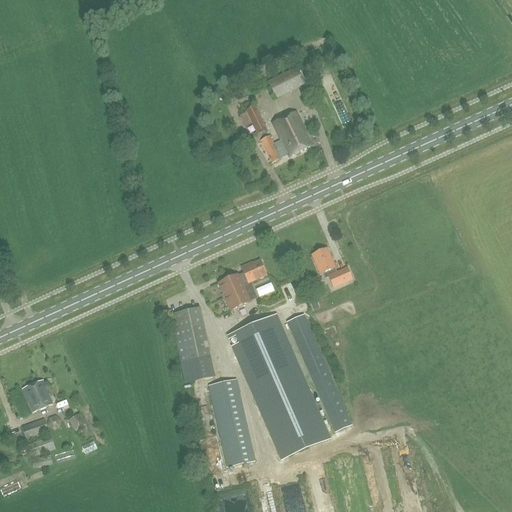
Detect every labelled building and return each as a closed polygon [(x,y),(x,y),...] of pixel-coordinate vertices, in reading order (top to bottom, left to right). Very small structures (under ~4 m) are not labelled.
[(289,66),(263,78),(270,94),(297,82),(289,66)] [(267,128),(256,105),(246,110),(257,133),(267,128)] [(314,146),(297,112),(274,124),(282,141),(275,145),(271,136),(262,141),(273,164),(282,159),(282,158),(289,155),(290,157),(314,146)] [(313,256),(321,275),(323,274),(326,279),(329,277),(334,288),(352,280),(348,269),(337,273),(336,269),(328,249),(313,256)] [(244,273),(239,275),(244,285),(248,283),(249,284),(267,276),(261,262),(250,266),(249,265),(242,268),(244,273)] [(251,303),(244,285),(239,275),(219,284),(231,311),(251,303)] [(198,309),(170,315),(186,384),(214,377),(198,309)] [(284,324),(237,344),(291,468),(338,447),(284,324)] [(228,343),(232,355),(238,353),(235,341),(228,343)] [(324,378),(313,381),(315,389),(326,386),(324,378)] [(227,468),(255,462),(237,380),(210,386),(227,468)] [(49,392),(44,381),(23,389),(33,414),(54,405),(48,393),(49,392)] [(56,422),(60,416),(52,410),(47,416),(56,422)] [(81,415),(69,420),(75,433),(87,427),(81,415)] [(45,419),(22,428),(27,441),(50,433),(45,419)] [(29,445),(33,458),(56,450),(51,436),(29,445)] [(51,455),(31,460),(33,469),(53,465),(51,455)] [(271,477),(275,503),(283,502),(280,476),(271,477)]
